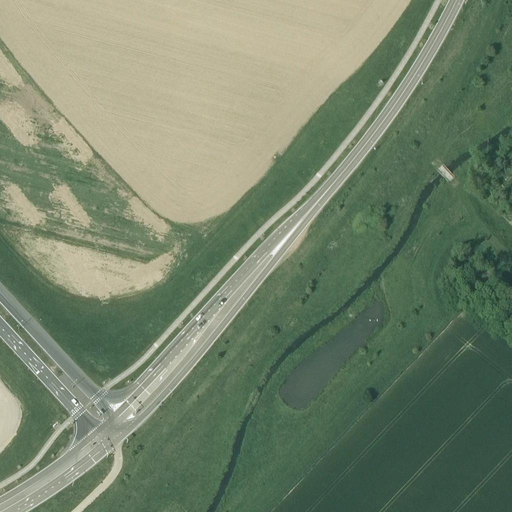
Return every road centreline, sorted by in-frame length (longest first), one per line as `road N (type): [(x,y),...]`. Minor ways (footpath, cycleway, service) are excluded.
road 1 (primary): [(456,0),(415,74),(291,233)]
road 2 (primary): [(113,442),(192,362),(291,233)]
road 3 (primary): [(291,233),(110,419)]
road 4 (motorway): [(110,419),(0,298)]
road 5 (motorway): [(0,321),(98,430)]
road 6 (primary): [(98,430),(0,501)]
